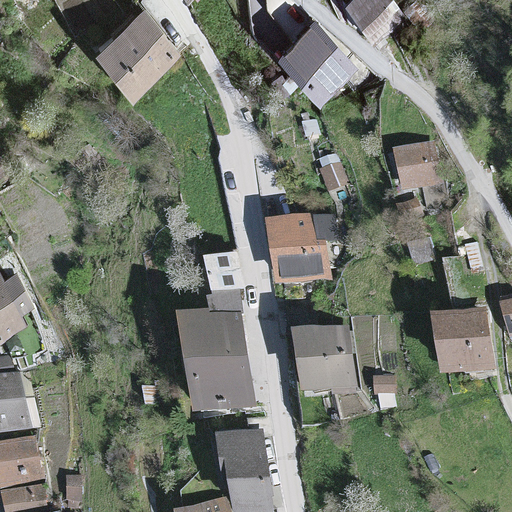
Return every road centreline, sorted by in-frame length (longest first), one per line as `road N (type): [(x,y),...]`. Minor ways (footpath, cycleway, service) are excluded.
road 1 (residential): [(298,511),(239,130),(208,55),(173,0)]
road 2 (residential): [(299,0),(452,140),(511,224)]
